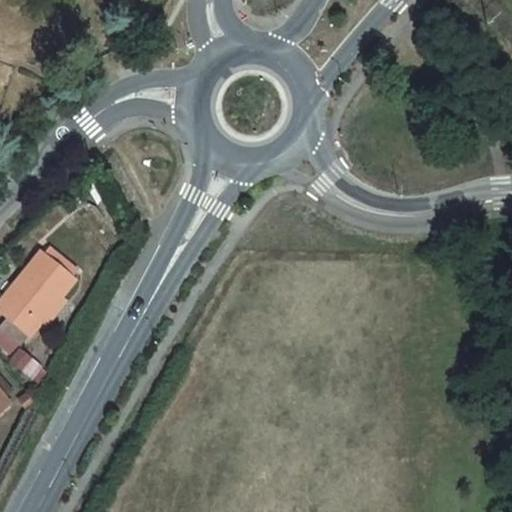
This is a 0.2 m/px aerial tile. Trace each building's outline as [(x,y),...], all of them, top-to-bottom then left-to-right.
[(49,248),(43,255),(72,278),(78,271),(49,248)] [(40,253),(0,302),(0,313),(7,320),(27,336),(29,337),(41,322),(61,298),(75,280),(72,278),(43,255),(40,253)] [(61,298),(41,322),(46,326),(65,302),(61,298)] [(7,320),(0,329),(20,344),(27,336),(7,320)] [(12,392),(0,377),(0,392),(5,398),(12,392)] [(0,411),(10,403),(6,398),(0,403),(0,411)]
